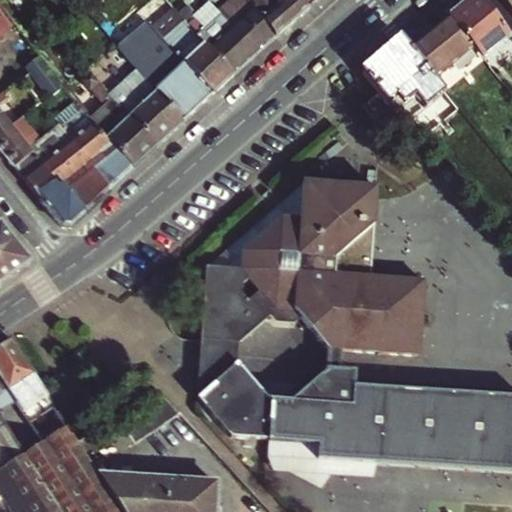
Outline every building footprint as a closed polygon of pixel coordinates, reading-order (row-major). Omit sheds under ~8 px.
[(232,0),(236,4),(220,19),(254,58),(275,39),(245,0),(232,0)] [(245,0),(275,39),(309,8),(302,0),(285,0),(279,6),(273,0),(245,0)] [(468,0),(449,16),(474,48),(483,59),(510,35),(481,0),(468,0)] [(511,0),(501,0),(511,12),(511,0)] [(181,1),(172,10),(174,13),(234,77),(241,69),(254,58),(220,19),(210,7),(196,19),(181,1)] [(158,6),(168,18),(174,13),(172,10),(164,2),(158,6)] [(0,34),(13,23),(0,8),(0,34)] [(153,10),(142,18),(147,24),(153,30),(164,21),(153,10)] [(164,21),(153,30),(213,96),(234,77),(174,13),(168,18),(172,22),(168,26),(164,21)] [(408,49),(435,81),(474,48),(449,16),(408,49)] [(156,93),(183,124),(213,96),(153,30),(147,24),(117,49),(156,93)] [(440,87),(435,81),(408,49),(400,39),(362,73),(380,94),(392,108),(406,126),(445,93),(440,87)] [(23,65),(29,72),(47,95),(61,83),(58,80),(37,53),(23,65)] [(88,68),(105,88),(156,149),(165,141),(183,124),(156,93),(134,112),(92,65),(88,68)] [(120,125),(106,138),(132,171),(156,149),(105,88),(100,91),(105,97),(99,102),(120,125)] [(392,108),(380,94),(364,107),(377,122),(392,108)] [(88,165),(109,193),(132,171),(106,138),(86,114),(74,99),(54,116),(58,121),(73,140),(74,139),(91,162),(88,165)] [(19,115),(9,123),(11,126),(22,118),(19,115)] [(34,151),(86,215),(109,193),(88,165),(91,162),(74,139),(73,140),(58,121),(37,138),(22,118),(11,126),(16,132),(34,151)] [(0,144),(0,151),(14,168),(34,151),(16,132),(0,144)] [(71,228),(86,215),(34,151),(14,168),(61,227),(71,228)] [(369,281),(374,191),(301,186),(205,269),(203,298),(237,271),(280,273),(278,313),(293,314),(328,352),(326,371),(341,372),(342,352),(418,359),(423,284),(369,281)] [(0,284),(32,262),(0,223),(0,284)] [(201,344),(238,346),(276,313),(278,313),(280,273),(237,271),(203,298),(201,344)] [(44,391),(12,341),(0,348),(0,376),(21,406),(44,391)] [(238,346),(201,344),(200,364),(237,366),(238,346)] [(237,366),(200,364),(197,401),(231,439),(269,442),(269,443),(319,447),(318,462),(377,465),(511,473),(511,398),(355,389),(356,373),(341,372),(326,371),(294,406),(271,404),(237,366)] [(0,473),(29,454),(3,418),(21,406),(0,376),(0,473)] [(136,446),(181,415),(158,390),(126,413),(116,419),(136,446)] [(107,426),(126,453),(136,446),(116,419),(107,426)] [(46,443),(29,454),(0,473),(0,495),(8,511),(121,511),(100,478),(97,474),(79,445),(67,428),(46,443)] [(373,479),(377,465),(318,462),(319,447),(269,443),(268,459),(273,472),(289,474),(321,490),(331,477),(373,479)] [(215,511),(218,486),(100,478),(121,511),(215,511)] [(0,511),(8,511),(0,495),(0,511)]
